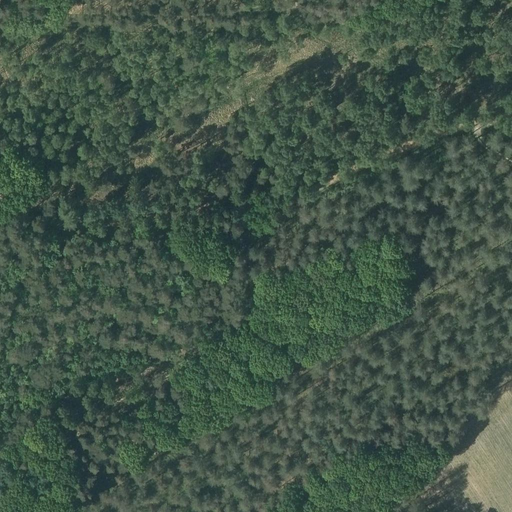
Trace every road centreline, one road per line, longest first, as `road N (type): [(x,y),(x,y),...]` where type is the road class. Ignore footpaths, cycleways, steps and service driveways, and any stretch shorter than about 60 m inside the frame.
road 1 (track): [(0,217),(55,227),(168,216),(250,227),(388,155),(511,123)]
road 2 (track): [(412,0),(368,17),(291,14),(264,0)]
